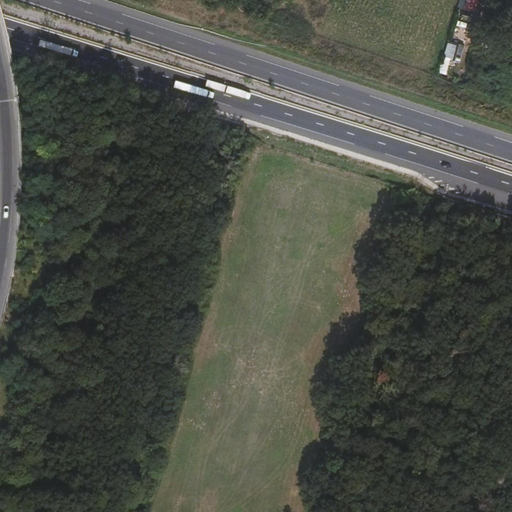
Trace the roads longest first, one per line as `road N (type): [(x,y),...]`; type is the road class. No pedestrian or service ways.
road 1 (motorway): [(0,20),(511,182)]
road 2 (motorway): [(511,152),(50,0)]
